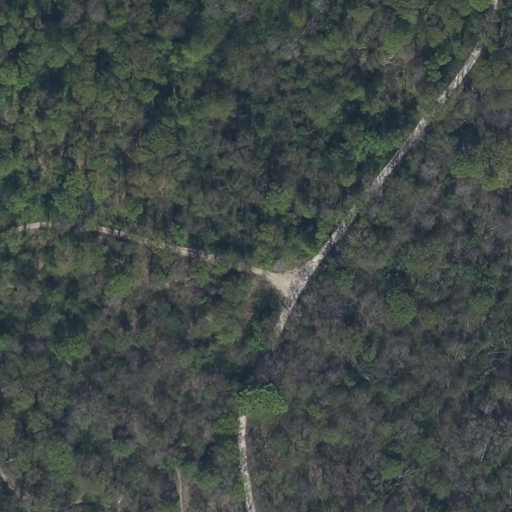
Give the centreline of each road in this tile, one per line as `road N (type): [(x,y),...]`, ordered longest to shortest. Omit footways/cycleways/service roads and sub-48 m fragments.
road 1 (unclassified): [(259,511),(294,276),(493,22),(491,0)]
road 2 (track): [(146,245),(294,276)]
